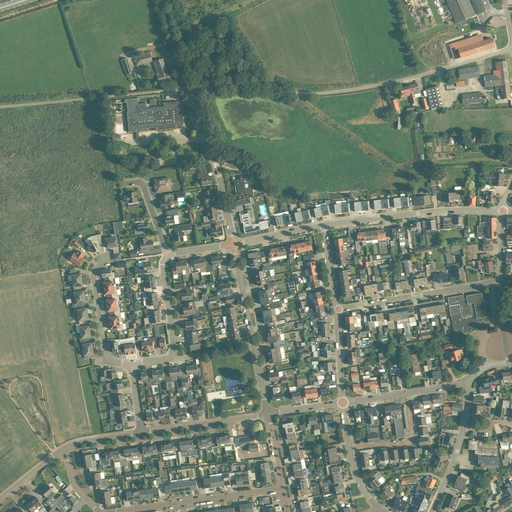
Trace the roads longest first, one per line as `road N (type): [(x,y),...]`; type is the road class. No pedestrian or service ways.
road 1 (residential): [(190,89),(348,90),(511,49)]
road 2 (residential): [(323,224),(502,211)]
road 3 (residential): [(268,414),(234,245)]
road 4 (residential): [(114,511),(283,487)]
road 5 (residential): [(335,309),(496,281)]
road 6 (residential): [(234,245),(190,89)]
road 7 (residential): [(140,431),(268,414)]
road 8 (residential): [(130,363),(105,351),(94,270),(108,262)]
